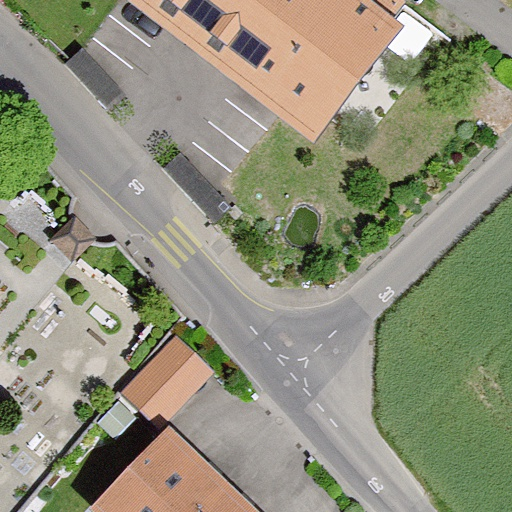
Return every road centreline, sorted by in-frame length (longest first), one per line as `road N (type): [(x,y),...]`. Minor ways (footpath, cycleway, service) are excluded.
road 1 (unclassified): [(0,45),(292,374)]
road 2 (residential): [(292,374),(511,165)]
road 3 (unclassified): [(292,374),(411,511)]
